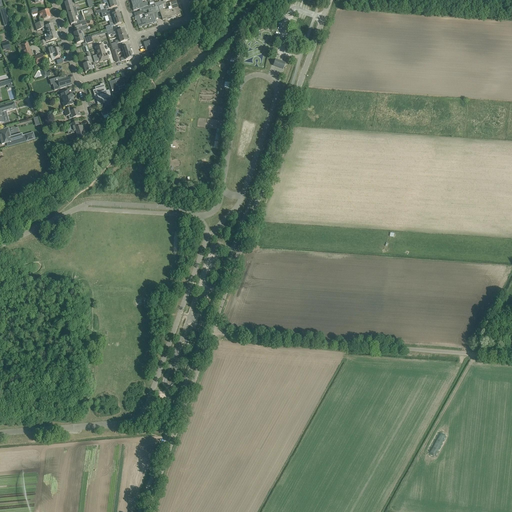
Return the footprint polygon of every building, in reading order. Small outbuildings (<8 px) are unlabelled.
[(65,0),(66,2),(64,3),(68,15),(76,12),(75,8),(72,9),(69,0),(65,0)] [(144,11),(148,10),(155,7),(154,4),(148,6),(146,3),(142,4),(141,0),(137,0),(131,2),(133,8),(132,8),(133,11),(143,8),(144,11)] [(117,6),(115,1),(107,3),(108,7),(105,8),(106,9),(101,11),(101,13),(102,14),(107,13),(106,9),(117,6)] [(169,10),(171,17),(173,18),(175,17),(175,16),(177,15),(177,16),(180,15),(176,1),(169,3),(170,6),(171,6),(172,9),(169,10)] [(163,10),(162,5),(155,7),(157,13),(160,12),(162,20),(165,19),(167,18),(168,19),(171,19),(171,17),(169,10),(168,9),(165,10),(165,9),(163,10)] [(148,17),(145,18),(147,25),(148,25),(149,26),(151,25),(151,23),(153,23),(156,22),(154,14),(157,13),(155,7),(148,10),(149,13),(147,14),(148,17)] [(10,25),(5,9),(0,10),(0,12),(4,27),(10,25)] [(44,20),(50,18),(48,11),(44,12),(44,10),(31,14),(32,16),(33,17),(37,16),(37,15),(39,14),(40,17),(39,18),(40,21),(44,20)] [(147,25),(145,18),(140,20),(139,16),(144,14),(143,11),(134,14),(136,19),(139,28),(142,27),(141,27),(143,26),(145,27),(147,26),(147,25)] [(77,16),(76,12),(68,15),(71,25),(77,23),(75,17),(77,16)] [(107,13),(102,14),(103,18),(107,16),(109,21),(120,18),(118,12),(108,15),(107,13)] [(122,24),(120,18),(109,21),(110,26),(105,27),(107,32),(112,30),(111,27),(122,24)] [(48,34),(54,32),(52,25),(46,27),(44,22),(35,25),(36,31),(42,29),(43,31),(47,30),(48,34)] [(82,31),(81,28),(80,27),(75,29),(74,29),(75,33),(73,34),(76,44),(83,42),(80,32),(82,31)] [(54,32),(48,34),(49,38),(45,39),(46,42),(50,41),(56,39),(54,32)] [(111,44),(112,49),(117,47),(117,44),(127,41),(125,35),(119,37),(120,40),(115,41),(115,43),(111,44)] [(93,42),(92,41),(91,36),(84,39),(86,44),(93,42)] [(159,46),(157,39),(143,43),(146,51),(155,48),(156,51),(155,51),(156,55),(163,53),(161,46),(159,46)] [(1,43),(3,51),(10,48),(8,41),(1,43)] [(23,60),(27,59),(32,58),(28,43),(20,45),(23,54),(22,54),(23,56),(22,56),(23,60)] [(108,59),(107,55),(105,56),(102,45),(95,47),(99,62),(108,59)] [(60,56),(58,48),(53,50),(52,48),(48,49),(50,55),(54,54),(55,58),(56,57),(60,56)] [(90,63),(93,62),(89,52),(87,52),(88,57),(84,59),(86,64),(83,65),(85,72),(92,71),(90,63)] [(132,58),(131,52),(124,54),(125,57),(120,58),(121,61),(132,58)] [(34,57),(36,64),(45,61),(43,54),(34,57)] [(285,63),(275,60),(274,64),(283,68),(285,63)] [(65,76),(50,80),(52,85),(56,84),(58,89),(63,88),(63,87),(71,85),(69,78),(66,79),(65,76)] [(118,87),(125,85),(122,78),(117,79),(117,80),(110,83),(113,94),(120,92),(118,87)] [(102,100),(110,97),(109,91),(106,91),(104,84),(100,85),(100,86),(95,88),(95,90),(93,90),(94,95),(97,94),(98,99),(102,98),(102,100)] [(60,92),(63,103),(64,107),(75,104),(71,93),(69,94),(67,90),(60,92)] [(110,97),(102,100),(103,103),(105,103),(107,109),(100,111),(101,113),(101,114),(102,114),(102,116),(113,113),(112,107),(110,103),(112,102),(110,97)] [(2,118),(1,113),(16,109),(14,102),(0,105),(0,123),(3,123),(3,122),(6,122),(4,117),(2,118)] [(66,116),(68,116),(69,119),(72,119),(80,116),(78,109),(72,111),(70,108),(64,110),(66,116)] [(78,122),(73,123),(71,124),(66,126),(66,129),(68,135),(76,133),(77,135),(78,138),(78,139),(87,137),(85,130),(84,130),(82,126),(79,127),(78,122)] [(8,128),(0,130),(0,142),(1,142),(2,145),(23,138),(23,136),(22,134),(11,137),(8,128)] [(33,133),(24,135),(26,141),(35,139),(33,133)]
